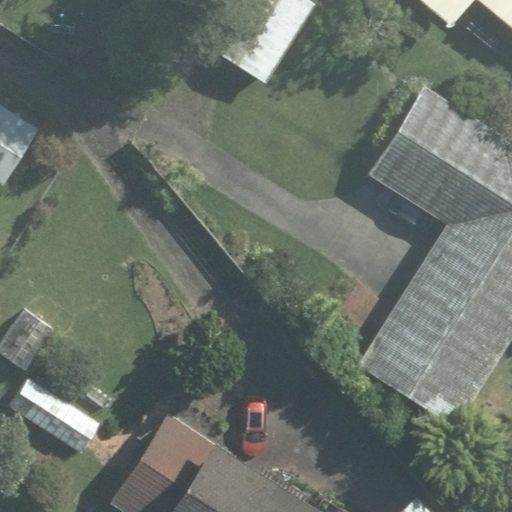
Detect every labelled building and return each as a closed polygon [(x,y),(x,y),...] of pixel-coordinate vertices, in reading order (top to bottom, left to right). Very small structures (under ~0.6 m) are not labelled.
[(253,0),(211,55),(255,89),(316,9),(303,0),(253,0)] [(511,0),(402,0),(440,30),(465,0),(511,39),(511,0)] [(386,361),(462,412),(511,336),(511,132),(434,81),(376,168),(455,221),(381,333),(397,344),(386,361)] [(0,96),(0,178),(9,184),(45,122),(0,96)] [(0,337),(0,351),(25,371),(58,327),(27,303),(0,337)] [(31,373),(12,402),(85,449),(104,420),(31,373)] [(358,511),(176,399),(117,495),(144,511),(358,511)] [(449,511),(428,487),(399,511),(449,511)]
